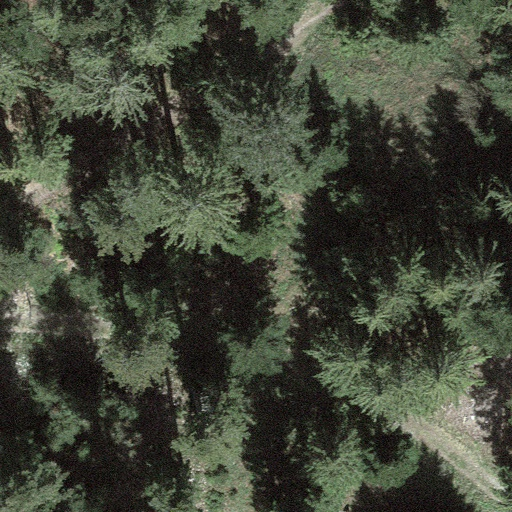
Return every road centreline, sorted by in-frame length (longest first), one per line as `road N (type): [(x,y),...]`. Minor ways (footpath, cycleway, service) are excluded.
road 1 (track): [(0,321),(230,332),(307,353),(511,505)]
road 2 (track): [(258,0),(0,202)]
